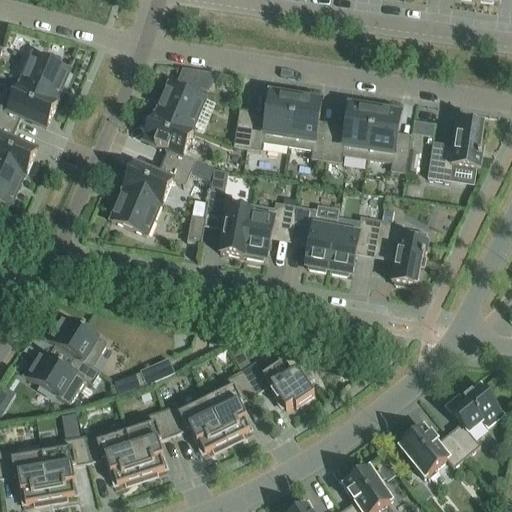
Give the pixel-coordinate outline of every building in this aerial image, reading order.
[(35,56),(21,88),(21,89),(58,105),(58,104),(56,103),(70,71),(35,56)] [(207,93),(214,77),(184,73),(180,84),(183,85),(181,90),(170,86),(157,118),(154,117),(154,118),(194,135),(194,134),(191,133),(205,101),(197,97),(200,90),(207,93)] [(47,130),(58,105),(21,89),(21,88),(12,84),(1,109),(0,108),(0,122),(17,130),(21,119),(47,130)] [(288,150),(296,98),(277,95),(277,97),(270,96),(265,128),(251,126),(247,152),(262,155),(264,147),(288,150)] [(315,101),(296,98),(288,150),(313,154),(311,162),(327,164),(331,138),(317,136),(322,104),(315,103),(315,101)] [(367,163),(376,110),(357,107),(356,110),(349,109),(345,140),(331,138),(327,164),(342,167),(343,159),(367,163)] [(395,113),(376,110),(367,163),(392,166),(391,174),(406,177),(410,150),(396,148),(401,117),(394,115),(395,113)] [(183,159),(194,135),(154,118),(143,143),(169,154),(164,165),(191,176),(196,164),(183,159)] [(12,141),(17,130),(0,122),(0,165),(27,177),(38,152),(12,141)] [(453,168),(480,173),(482,159),(480,158),(484,129),(480,129),(480,126),(463,123),(463,126),(458,125),(453,157),(432,154),(428,181),(451,185),(453,168)] [(247,152),(251,126),(238,124),(234,150),(247,152)] [(26,178),(27,177),(0,165),(0,204),(10,209),(24,177),(26,178)] [(185,189),(191,176),(164,165),(159,176),(133,165),(123,190),(163,207),(173,183),(185,189)] [(162,208),(163,207),(123,190),(122,191),(125,192),(111,224),(146,239),(160,207),(162,208)] [(243,260),(253,208),(231,204),(232,199),(211,195),(206,222),(226,226),(220,256),(243,260)] [(272,234),(292,238),(297,211),(276,207),(275,213),(253,208),(243,260),(244,261),(245,258),(247,258),(246,261),(263,264),(264,261),(267,262),(272,234)] [(336,234),(337,234),(339,224),(316,220),(317,214),(297,211),(292,238),(311,242),(306,269),(309,270),(309,272),(326,276),(326,273),(329,273),(336,234)] [(201,248),(206,222),(192,219),(187,245),(201,248)] [(357,250),(377,254),(382,225),(361,221),(358,238),(337,234),(336,234),(329,273),(332,274),(331,277),(348,280),(348,277),(352,278),(357,250)] [(404,229),(382,225),(377,254),(397,257),(392,285),(396,286),(396,288),(412,292),(413,289),(417,290),(423,261),(425,261),(428,247),(425,247),(427,237),(403,233),(404,229)] [(48,344),(75,361),(92,372),(93,371),(108,347),(63,319),(56,330),(55,329),(47,341),(49,342),(48,344)] [(100,375),(93,371),(92,372),(75,361),(68,372),(41,355),(34,366),(33,365),(25,377),(27,378),(25,380),(70,408),(85,384),(92,388),(100,375)] [(256,366),(241,376),(255,400),(270,389),(274,394),(272,396),(278,405),(280,404),(286,413),(294,408),(296,411),(315,399),(297,373),(292,377),(284,364),(264,378),(256,366)] [(120,399),(146,389),(141,376),(115,386),(120,399)] [(240,407),(255,400),(241,376),(225,384),(229,392),(207,403),(229,449),(244,441),(242,438),(250,434),(241,416),(244,415),(240,407)] [(461,428),(449,438),(467,461),(481,450),(469,435),(482,424),(487,429),(503,415),(483,390),(474,397),(473,396),(464,403),(461,399),(447,411),(461,428)] [(229,449),(207,403),(184,414),(180,406),(164,414),(175,439),(190,432),(194,439),(196,438),(205,456),(213,453),(215,456),(229,449)] [(158,445),(175,439),(164,414),(147,419),(150,428),(127,435),(127,436),(142,484),(158,479),(157,476),(165,473),(159,454),(161,453),(158,445)] [(81,441),(76,416),(62,419),(66,443),(81,441)] [(127,436),(127,435),(125,427),(83,440),(90,467),(106,462),(109,470),(111,469),(117,488),(126,486),(127,489),(142,484),(127,436)] [(467,461),(449,438),(438,446),(431,438),(429,439),(422,431),(415,437),(411,433),(397,444),(415,466),(413,468),(424,482),(447,464),(454,472),(467,461)] [(73,470),(90,467),(83,440),(81,441),(66,443),(40,448),(41,457),(42,457),(51,507),(67,504),(67,500),(75,499),(72,479),(74,479),(73,470)] [(42,457),(41,457),(18,461),(16,452),(0,455),(0,468),(1,483),(18,480),(20,488),(22,488),(26,508),(35,506),(35,510),(51,507),(42,457)] [(355,506),(346,511),(380,511),(394,503),(384,488),(381,490),(365,466),(350,477),(353,481),(345,486),(351,495),(349,497),(355,506)]
